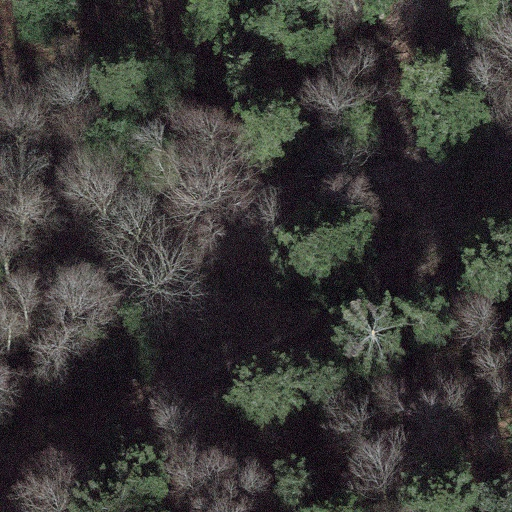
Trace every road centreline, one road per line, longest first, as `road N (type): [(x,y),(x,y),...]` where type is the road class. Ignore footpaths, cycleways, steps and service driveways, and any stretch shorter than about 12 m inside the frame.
road 1 (track): [(511,225),(318,331),(0,477)]
road 2 (track): [(0,195),(122,211),(511,146)]
